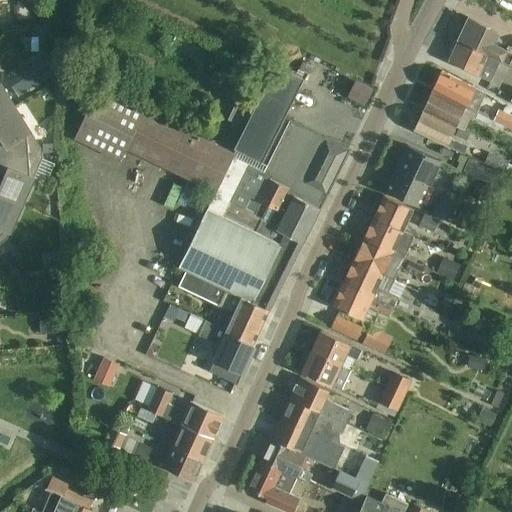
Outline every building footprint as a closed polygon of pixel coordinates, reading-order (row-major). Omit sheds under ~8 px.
[(458,39),(487,55),(509,65),(511,66),(511,48),(508,47),(506,51),(492,44),(497,34),(497,35),(498,33),(468,18),(458,39)] [(193,26),(188,38),(204,45),(210,33),(193,26)] [(458,39),(447,60),(449,61),(477,76),(490,82),(496,69),(500,61),(487,55),(458,39)] [(303,79),(276,65),(254,108),(239,100),(230,119),(233,121),(230,126),(241,132),(234,148),(261,162),(303,79)] [(442,71),(432,92),(465,107),(475,112),(480,103),(485,92),(478,89),(442,71)] [(0,115),(14,106),(0,83),(0,115)] [(365,104),(371,91),(357,84),(350,97),(365,104)] [(119,160),(125,149),(144,110),(143,109),(142,110),(97,88),(73,138),(119,160)] [(432,92),(423,110),(450,123),(456,126),(466,131),(475,112),(465,107),(432,92)] [(41,149),(14,106),(0,115),(0,135),(2,138),(0,138),(0,156),(42,153),(41,149)] [(144,110),(125,149),(179,175),(198,137),(144,110)] [(423,110),(413,130),(463,154),(466,147),(450,139),(456,126),(450,123),(423,110)] [(511,116),(500,111),(495,121),(511,129),(511,116)] [(191,127),(208,134),(213,123),(196,116),(191,127)] [(185,270),(225,290),(269,310),(270,308),(320,209),(319,208),(348,150),(289,120),(263,172),(232,157),(233,154),(232,153),(214,192),(178,267),(185,270)] [(179,175),(214,192),(232,153),(198,137),(179,175)] [(418,207),(440,161),(407,145),(385,192),(418,207)] [(489,152),(484,163),(502,172),(507,161),(489,152)] [(0,185),(0,194),(22,204),(42,158),(42,153),(0,156),(0,173),(4,175),(0,185)] [(0,243),(7,239),(22,204),(0,194),(0,243)] [(373,217),(414,236),(416,231),(405,226),(413,209),(383,195),(373,217)] [(442,197),(434,215),(445,220),(453,202),(442,197)] [(421,225),(434,232),(439,222),(425,216),(421,225)] [(414,236),(373,217),(363,238),(404,257),(414,236)] [(363,238),(353,260),(382,274),(389,260),(406,268),(410,262),(410,261),(404,257),(363,238)] [(464,249),(458,263),(476,270),(481,256),(464,249)] [(443,258),(436,273),(452,280),(459,265),(443,258)] [(382,274),(353,260),(342,282),(384,302),(383,302),(393,307),(399,294),(390,290),(395,280),(382,274)] [(405,271),(418,278),(423,268),(410,262),(406,268),(405,271)] [(62,268),(62,285),(53,285),(53,300),(71,300),(70,268),(62,268)] [(253,345),(269,310),(225,290),(185,270),(177,286),(233,312),(225,329),(225,331),(253,345)] [(342,282),(332,304),(362,318),(364,314),(368,305),(388,315),(393,307),(383,302),(384,302),(342,282)] [(65,312),(63,324),(81,328),(84,316),(65,312)] [(358,339),(363,328),(336,315),(330,326),(358,339)] [(225,331),(225,329),(205,320),(198,335),(220,345),(209,370),(237,384),(255,346),(253,345),(225,331)] [(369,327),(362,344),(383,354),(391,338),(369,327)] [(321,330),(311,350),(341,364),(345,354),(354,358),(357,359),(362,349),(321,330)] [(341,364),(311,350),(308,356),(305,355),(299,367),(302,369),(301,372),(331,386),(340,390),(351,369),(349,368),(341,364)] [(103,357),(94,379),(108,386),(118,364),(103,357)] [(383,385),(384,378),(375,376),(378,363),(368,361),(364,381),(383,385)] [(393,372),(386,385),(404,394),(411,381),(393,372)] [(289,396),(343,421),(349,410),(324,398),(328,389),(299,375),(289,396)] [(404,394),(386,385),(379,401),(397,409),(404,394)] [(223,416),(222,416),(191,402),(186,412),(166,403),(171,393),(158,387),(147,410),(158,415),(159,413),(163,415),(162,416),(181,424),(181,423),(213,437),(223,416)] [(280,417),(270,437),(306,454),(334,467),(344,446),(339,443),(338,432),(343,421),(289,396),(280,417)] [(41,414),(62,423),(69,407),(48,398),(41,414)] [(374,414),(366,430),(384,439),(392,423),(374,414)] [(181,424),(170,447),(202,461),(213,437),(181,423),(181,424)] [(306,454),(270,437),(260,458),(296,475),(308,481),(312,472),(300,467),(306,454)] [(193,480),(202,461),(170,447),(164,460),(160,458),(157,464),(193,480)] [(365,455),(355,477),(360,479),(368,483),(378,461),(365,455)] [(296,475),(260,458),(247,487),(267,496),(265,500),(290,511),(292,511),(300,496),(289,491),(296,475)] [(368,483),(360,479),(340,469),(332,486),(361,499),(368,483)] [(94,511),(95,511),(89,508),(92,500),(66,488),(68,484),(52,476),(46,490),(49,491),(40,511),(94,511)] [(424,511),(426,509),(415,503),(410,511),(402,511),(403,511),(407,503),(385,493),(381,502),(367,495),(358,511),(424,511)] [(149,511),(152,499),(142,497),(139,511),(149,511)]
